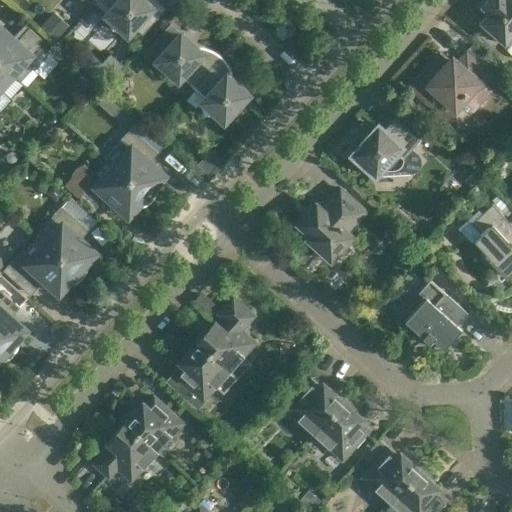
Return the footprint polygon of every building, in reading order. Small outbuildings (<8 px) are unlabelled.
[(96,0),(94,3),(106,14),(127,33),(133,27),(138,31),(142,35),(165,8),(156,0),(96,0)] [(490,13),(486,17),(480,24),(481,25),(482,23),(503,42),(502,43),(503,44),(511,33),(511,0),(487,0),(482,6),(490,13)] [(0,64),(11,74),(23,60),(33,68),(47,52),(24,31),(15,40),(0,26),(0,64)] [(181,75),(193,86),(219,58),(215,54),(208,50),(200,48),(191,49),(178,36),(157,60),(177,79),(181,75)] [(87,50),(76,62),(105,87),(123,66),(110,54),(101,63),(87,50)] [(474,107),(496,82),(466,54),(457,64),(452,59),(443,69),(433,60),(411,85),(436,108),(444,99),(454,109),(464,98),(474,107)] [(223,61),(219,58),(193,86),(206,98),(202,101),(223,120),(244,97),(231,85),(230,76),(227,68),(223,61)] [(0,86),(11,74),(0,64),(0,110),(11,98),(0,87),(0,86)] [(378,125),(351,155),(374,176),(376,175),(411,173),(414,172),(417,171),(419,168),(420,165),(421,162),(421,158),(419,155),(417,152),(414,150),(413,148),(412,148),(419,140),(395,117),(383,130),(378,125)] [(125,151),(112,165),(150,199),(152,196),(155,190),(155,183),(163,174),(145,157),(154,148),(130,126),(115,143),(125,151)] [(148,201),(150,199),(112,165),(100,178),(88,167),(73,183),(100,207),(109,198),(127,215),(135,205),(142,204),(148,201)] [(354,230),(355,228),(355,225),(354,223),(365,211),(340,188),(321,208),(316,203),(297,224),(309,235),(306,239),(330,261),(352,236),(350,235),(354,230)] [(55,229),(43,242),(43,243),(80,276),(83,274),(85,267),(85,261),(94,251),(76,235),(84,225),(91,217),(68,196),(60,204),(46,220),(55,229)] [(482,235),(481,253),(482,258),(485,263),(489,266),(494,267),(494,274),(500,281),(511,270),(511,225),(491,204),(471,223),(482,235)] [(21,247),(7,263),(31,285),(39,275),(58,292),(66,282),(73,282),(78,278),(80,276),(43,243),(43,242),(31,256),(21,247)] [(424,298),(404,321),(429,343),(432,340),(443,349),(461,329),(456,325),(467,313),(429,279),(418,292),(424,298)] [(0,344),(11,354),(13,351),(16,345),(16,338),(24,329),(6,312),(15,303),(0,289),(0,344)] [(197,335),(193,339),(236,378),(251,362),(243,356),(255,342),(241,330),(254,315),(232,296),(217,313),(223,319),(217,325),(214,323),(208,330),(206,329),(205,330),(202,332),(197,335)] [(182,364),(166,382),(195,409),(216,386),(223,393),(236,378),(193,339),(192,341),(190,343),(189,345),(187,347),(186,350),(184,353),(186,355),(179,362),(182,364)] [(9,356),(11,354),(0,344),(0,359),(3,359),(9,356)] [(284,407),(313,433),(345,398),(338,393),(331,389),(330,390),(322,384),(320,386),(310,378),(284,407)] [(136,410),(134,409),(127,414),(121,419),(157,452),(183,422),(153,396),(145,406),(142,403),(136,410)] [(345,398),(313,433),(342,460),(368,430),(359,421),(361,419),(354,412),(356,411),(351,404),(345,398)] [(157,452),(121,419),(116,426),(112,433),(114,435),(107,442),(110,445),(93,463),(109,477),(117,468),(131,481),(157,452)] [(361,477),(390,503),(422,467),(416,462),(408,458),(407,460),(400,453),(397,456),(388,447),(361,477)] [(422,467),(390,503),(400,511),(434,511),(446,499),(436,491),(438,488),(431,482),(433,480),(428,473),(422,467)] [(209,511),(198,502),(189,511),(209,511)]
